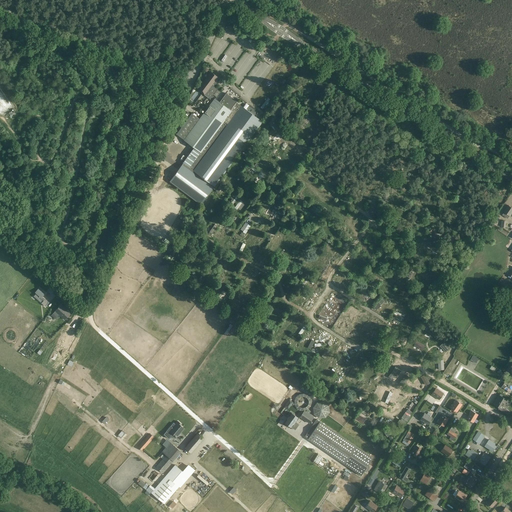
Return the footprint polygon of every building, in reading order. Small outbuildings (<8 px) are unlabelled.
[(210,99),(213,95),(217,90),(218,89),(215,87),(218,83),(218,82),(220,79),(211,72),(197,89),(210,99)] [(236,101),(226,94),(219,102),(215,99),(200,120),(192,114),(176,134),(194,148),(183,163),(169,181),(200,205),(213,186),(214,187),(262,122),(241,106),(241,107),(235,103),(236,101)] [(312,123),(315,119),(309,114),(306,118),(312,123)] [(304,122),(301,126),(308,131),(310,127),(304,122)] [(272,139),(275,136),(265,126),(259,132),(264,137),(267,134),(272,139)] [(265,146),(255,135),(250,139),(260,150),(265,146)] [(280,148),(275,142),(268,149),(273,155),(280,148)] [(300,156),(288,145),(285,149),(296,160),(300,156)] [(260,162),(258,160),(254,164),(261,171),(269,162),(264,158),(260,162)] [(228,172),(231,175),(238,165),(235,163),(228,172)] [(258,183),(264,173),(260,171),(254,181),(258,183)] [(221,184),(216,191),(221,195),(226,188),(221,184)] [(331,190),(325,185),(322,188),(328,193),(331,190)] [(375,202),(381,193),(375,190),(370,199),(375,202)] [(207,207),(213,199),(210,197),(204,205),(207,207)] [(263,209),(269,215),(276,208),(270,202),(263,209)] [(449,204),(447,209),(457,212),(459,207),(449,204)] [(511,213),(511,207),(508,205),(504,212),(505,212),(503,215),(508,218),(510,216),(511,213)] [(204,209),(199,216),(204,220),(209,213),(204,209)] [(278,220),(280,222),(284,216),(280,212),(274,220),(276,222),(278,220)] [(250,214),(247,217),(256,224),(260,218),(255,215),(254,216),(250,214)] [(246,233),(251,225),(245,222),(241,230),(246,233)] [(223,230),(224,229),(222,226),(215,234),(220,239),(226,233),(223,230)] [(280,228),(275,236),(278,238),(283,230),(280,228)] [(170,234),(164,241),(169,245),(175,238),(170,234)] [(228,246),(234,250),(241,240),(237,237),(236,239),(234,237),(228,246)] [(266,237),(264,240),(262,239),(259,243),(264,246),(268,239),(266,237)] [(370,242),(377,248),(381,244),(375,237),(370,242)] [(209,252),(214,246),(209,243),(205,249),(209,252)] [(334,255),(336,253),(340,256),(342,254),(331,244),(329,246),(332,249),(330,251),(334,255)] [(368,244),(364,251),(374,257),(378,250),(368,244)] [(218,259),(224,264),(229,257),(223,253),(218,259)] [(360,257),(367,264),(371,260),(364,253),(360,257)] [(263,256),(258,262),(264,266),(268,260),(263,256)] [(231,258),(225,264),(229,269),(235,262),(231,258)] [(240,272),(244,276),(249,269),(245,266),(240,272)] [(358,267),(353,275),(359,278),(364,270),(358,267)] [(288,268),(280,278),(285,282),(293,272),(288,268)] [(254,281),(259,272),(253,269),(248,277),(254,281)] [(342,277),(344,274),(340,271),(334,280),(340,284),(344,278),(342,277)] [(402,278),(396,288),(402,291),(408,282),(402,278)] [(374,290),(379,283),(373,279),(368,286),(374,290)] [(419,279),(415,284),(423,289),(426,284),(419,279)] [(244,286),(248,288),(250,284),(244,280),(237,292),(240,294),(244,286)] [(244,287),(240,295),(244,297),(249,289),(244,287)] [(36,293),(34,296),(41,302),(43,299),(44,300),(42,303),(46,306),(49,303),(42,296),(44,294),(38,289),(36,292),(36,293)] [(364,301),(369,294),(364,291),(360,298),(364,301)] [(230,302),(235,306),(240,299),(235,296),(230,302)] [(375,307),(377,310),(385,299),(383,297),(375,307)] [(389,304),(384,310),(387,313),(392,306),(389,304)] [(70,314),(61,305),(53,313),(56,316),(59,314),(65,319),(70,314)] [(279,306),(275,312),(283,317),(287,311),(279,306)] [(399,306),(390,319),(396,323),(401,316),(398,314),(402,308),(399,306)] [(276,321),(273,325),(276,327),(281,319),(275,316),(273,319),(276,321)] [(282,323),(277,330),(282,334),(287,327),(282,323)] [(302,335),(306,327),(300,324),(296,331),(302,335)] [(310,325),(305,337),(312,340),(317,328),(310,325)] [(57,347),(60,348),(55,360),(63,364),(76,336),(69,333),(71,328),(67,326),(57,347)] [(406,338),(405,342),(409,343),(412,332),(403,329),(401,336),(406,338)] [(321,345),(328,335),(325,333),(318,343),(321,345)] [(393,336),(391,339),(400,345),(402,341),(393,336)] [(293,337),(289,343),(294,347),(298,340),(293,337)] [(330,343),(326,341),(324,345),(333,349),(336,343),(331,341),(330,343)] [(417,341),(414,345),(422,349),(424,346),(417,341)] [(444,341),(439,345),(445,352),(450,347),(444,341)] [(280,342),(275,347),(285,356),(290,351),(280,342)] [(404,350),(412,355),(416,348),(407,343),(404,350)] [(342,358),(348,348),(344,345),(338,356),(342,358)] [(325,351),(326,349),(323,347),(319,355),(326,358),(328,353),(325,351)] [(345,357),(350,360),(355,353),(349,349),(345,357)] [(479,358),(473,355),(470,360),(476,363),(479,358)] [(338,368),(343,372),(348,363),(343,360),(338,368)] [(316,361),(312,367),(316,370),(320,364),(316,361)] [(396,366),(388,377),(392,379),(396,374),(398,375),(401,370),(396,366)] [(331,372),(326,369),(322,376),(327,379),(331,372)] [(374,379),(379,382),(385,374),(380,370),(374,379)] [(350,372),(346,379),(359,386),(361,383),(363,384),(365,379),(350,372)] [(406,374),(400,382),(404,385),(410,377),(406,374)] [(424,375),(421,377),(425,385),(429,383),(424,375)] [(511,385),(505,382),(502,387),(511,393),(511,391),(511,385)] [(317,392),(306,383),(301,390),(312,398),(317,392)] [(393,390),(398,393),(403,386),(398,383),(393,390)] [(439,400),(443,393),(436,389),(434,392),(434,391),(432,394),(436,398),(439,400)] [(507,400),(499,395),(493,404),(501,409),(500,410),(508,415),(510,411),(506,409),(502,407),(507,400)] [(357,401),(362,405),(366,400),(361,396),(357,401)] [(285,406),(289,409),(294,401),(290,399),(285,406)] [(330,416),(328,400),(313,403),(315,418),(330,416)] [(457,411),(462,404),(455,400),(454,403),(451,408),(454,410),(454,409),(457,411)] [(473,422),(478,415),(471,410),(469,413),(470,414),(467,419),(470,420),(473,422)] [(360,412),(355,420),(362,424),(367,416),(360,412)] [(387,412),(385,416),(391,421),(394,416),(387,412)] [(299,418),(292,413),(285,423),(295,430),(299,425),(296,422),(299,418)] [(432,418),(424,413),(420,420),(428,424),(432,418)] [(442,415),(439,420),(438,419),(437,422),(443,426),(448,419),(445,417),(445,416),(442,415)] [(373,459),(318,419),(305,437),(361,476),(373,459)] [(367,425),(371,429),(376,424),(372,420),(367,425)] [(173,423),(166,431),(174,438),(176,436),(177,437),(184,428),(181,426),(182,425),(178,421),(176,425),(173,423)] [(456,429),(452,426),(447,434),(451,436),(449,439),(452,441),(453,438),(454,439),(457,435),(454,432),(456,429)] [(407,434),(407,435),(404,440),(409,444),(414,435),(408,431),(407,434)] [(483,435),(478,431),(473,439),(479,443),(483,437),(482,437),(483,435)] [(277,432),(257,465),(262,468),(268,457),(273,460),(276,456),(274,455),(285,437),(277,432)] [(203,440),(197,435),(192,441),(186,448),(191,453),(203,440)] [(279,471),(289,455),(293,457),(302,443),(292,437),(290,439),(287,437),(279,448),(282,450),(271,466),(279,471)] [(150,442),(146,438),(138,447),(142,451),(150,442)] [(494,445),(495,444),(489,440),(485,446),(492,451),(496,446),(494,445)] [(181,452),(171,443),(163,452),(167,455),(156,468),(163,474),(181,452)] [(302,444),(297,451),(303,455),(308,448),(302,444)] [(417,456),(422,449),(415,445),(413,448),(414,448),(411,453),(414,455),(414,454),(417,456)] [(453,450),(445,445),(441,451),(444,453),(448,455),(450,452),(451,453),(453,450)] [(477,453),(471,449),(470,451),(469,450),(465,454),(473,459),(477,453)] [(480,462),(485,465),(490,457),(487,456),(484,453),(482,456),(480,459),(481,460),(480,462)] [(440,457),(436,455),(434,459),(432,458),(430,461),(436,464),(440,457)] [(474,465),(467,461),(462,457),(455,467),(461,471),(464,467),(470,471),(474,465)] [(328,460),(300,505),(310,511),(331,475),(334,477),(338,472),(336,470),(338,466),(328,460)] [(166,504),(195,468),(189,464),(183,470),(175,464),(151,493),(166,504)] [(410,469),(406,467),(400,477),(406,481),(408,479),(405,477),(410,469)] [(428,474),(425,472),(420,480),(426,483),(431,474),(429,473),(428,474)] [(478,478),(471,473),(464,483),(471,488),(478,478)] [(141,479),(138,483),(147,490),(150,486),(141,479)] [(387,485),(381,482),(376,491),(382,494),(387,485)] [(402,493),(404,490),(396,486),(392,492),(395,494),(400,497),(402,494),(402,493)] [(437,494),(429,489),(425,495),(433,500),(437,494)] [(464,498),(466,495),(459,491),(454,497),(457,499),(462,502),(464,499),(464,498)] [(493,496),(492,495),(490,498),(491,499),(487,503),(492,507),(498,501),(493,496)] [(414,503),(407,498),(402,505),(409,510),(414,503)] [(375,509),(377,506),(370,501),(365,507),(368,509),(372,511),(375,509)]
